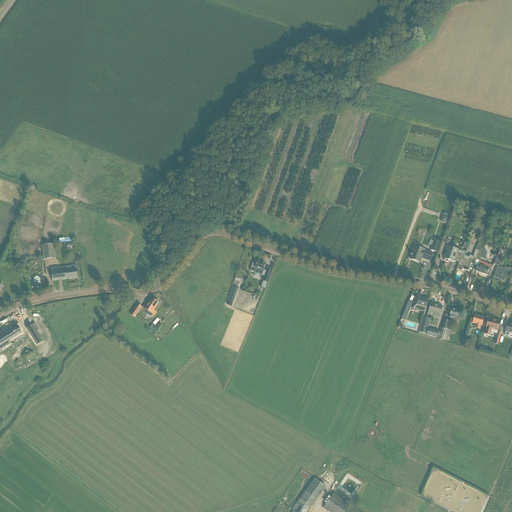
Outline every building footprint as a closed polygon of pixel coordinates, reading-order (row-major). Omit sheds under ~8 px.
[(437,253),(441,242),(434,240),(430,250),(437,253)] [(42,245),(43,260),(55,258),(53,244),(42,245)] [(445,256),(444,261),(448,262),(449,260),(454,262),(454,261),(456,262),(459,263),(458,265),(458,266),(460,259),(463,260),(464,256),(460,254),(461,251),(460,250),(453,248),(449,246),(447,252),(445,256)] [(430,262),(433,254),(425,251),(425,250),(420,248),(418,251),(413,249),(411,254),(411,255),(410,259),(420,263),(422,258),(424,258),(424,259),(430,262)] [(458,266),(458,267),(462,268),(462,269),(468,271),(471,264),(474,265),(476,260),(479,251),(475,250),(473,256),(470,255),(469,257),(464,256),(463,260),(460,259),(458,266)] [(498,253),(494,264),(499,266),(503,255),(498,253)] [(255,273),(259,274),(264,276),(261,287),(265,288),(267,283),(271,273),(263,270),(265,264),(258,261),(256,265),(253,263),(250,271),(255,273)] [(479,261),(477,266),(476,271),(489,276),(493,266),(479,261)] [(59,267),(50,268),(52,281),(77,278),(75,265),(70,265),(70,266),(70,269),(66,270),(66,267),(59,267)] [(499,279),(504,281),(507,270),(498,267),(494,277),(499,279)] [(227,302),(226,304),(231,306),(232,304),(238,288),(233,287),(227,302)] [(425,312),(427,304),(429,299),(424,298),(424,299),(415,297),(412,309),(425,312)] [(153,310),(159,303),(155,301),(156,300),(154,298),(153,299),(152,298),(150,302),(149,301),(147,303),(148,304),(145,309),(154,315),(156,312),(153,310)] [(130,315),(134,318),(142,307),(138,304),(130,315)] [(430,304),(427,315),(440,318),(442,311),(443,307),(430,304)] [(453,323),(457,324),(458,318),(460,311),(455,310),(456,309),(453,308),(453,309),(451,309),(450,314),(449,319),(453,320),(453,323)] [(476,324),(475,328),(480,329),(481,325),(482,325),(483,323),(484,318),(475,315),(473,320),(473,323),(476,324)] [(418,332),(426,334),(430,320),(422,318),(418,332)] [(442,329),(448,330),(450,321),(444,319),(442,329)] [(485,334),(490,335),(492,328),(498,330),(499,327),(500,322),(488,319),(486,327),(487,327),(485,334)] [(32,325),(26,328),(37,346),(37,345),(42,341),(43,342),(36,331),(39,330),(35,323),(32,325)] [(0,336),(0,350),(5,347),(3,344),(17,335),(21,333),(21,332),(17,326),(5,333),(0,336)] [(428,328),(426,335),(437,338),(439,331),(428,328)] [(323,508),(329,511),(359,511),(333,493),(323,508)] [(303,511),(309,505),(300,499),(292,510),(294,511),(303,511)]
